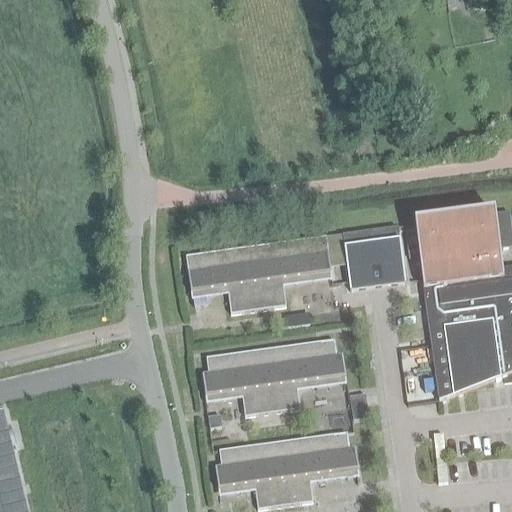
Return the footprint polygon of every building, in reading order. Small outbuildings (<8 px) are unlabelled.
[(499,253),(511,250),(511,239),(509,215),(494,217),(499,253)] [(511,270),(502,272),(494,217),(413,228),(438,405),(511,375),(511,270)] [(405,286),(397,231),(341,238),(349,294),(405,286)] [(330,277),(325,241),(185,260),(190,296),(226,291),(230,318),(285,311),(281,284),(330,277)] [(346,321),(350,320),(348,310),(328,313),(329,317),(330,327),(331,333),(347,331),(347,330),(346,321)] [(207,378),(201,379),(204,401),(240,396),(244,421),(299,413),(295,388),(345,381),(341,359),(336,360),(333,344),(320,346),(205,362),(207,378)] [(362,407),(342,410),(345,430),(361,428),(361,427),(359,418),(363,417),(362,407)] [(2,416),(0,416),(0,511),(25,511),(11,451),(5,429),(2,416)] [(219,418),(207,420),(209,432),(221,430),(219,418)] [(220,470),(214,471),(217,493),(253,488),(256,511),(269,511),(312,506),(308,481),(358,474),(354,452),(349,453),(346,437),(333,439),(218,455),(220,470)]
